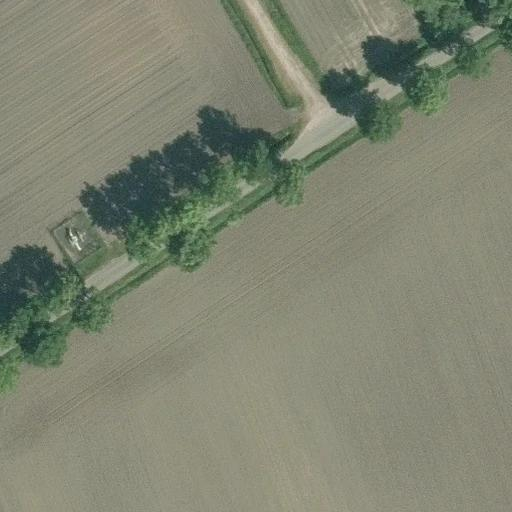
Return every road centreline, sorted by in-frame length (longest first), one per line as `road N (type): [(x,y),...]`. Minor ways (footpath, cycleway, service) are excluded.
road 1 (unclassified): [(498,0),(0,333)]
road 2 (track): [(324,114),(247,0)]
